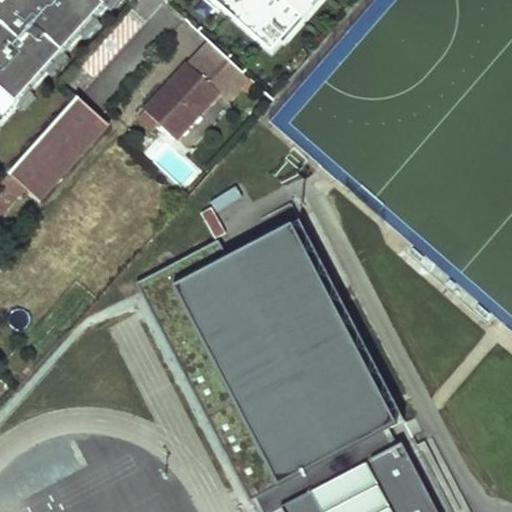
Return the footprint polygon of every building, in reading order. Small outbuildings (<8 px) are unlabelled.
[(0,144),(29,110),(27,108),(37,96),(39,98),(59,75),(57,73),(70,57),(72,58),(92,35),(90,33),(100,21),(102,23),(113,10),(111,8),(117,0),(14,0),(0,17),(0,144)] [(216,0),(224,6),(220,9),(272,52),(314,0),(216,0)] [(243,74),(213,47),(193,70),(190,67),(147,114),(180,144),(222,97),(229,104),(250,80),(243,74)] [(110,137),(74,105),(5,182),(40,214),(110,137)] [(217,212),(244,203),(239,190),(212,199),(217,212)] [(220,238),(138,280),(257,511),(282,511),(284,511),(436,511),(401,442),(392,447),(382,430),(404,419),(302,218),(229,255),(220,238)]
